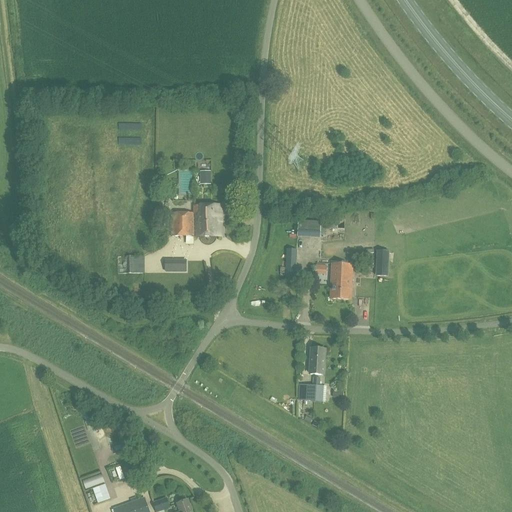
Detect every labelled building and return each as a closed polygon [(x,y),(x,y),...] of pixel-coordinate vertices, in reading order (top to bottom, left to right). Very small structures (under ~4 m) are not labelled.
[(201,171),(201,184),(211,184),(211,171),(201,171)] [(172,237),(222,237),(222,206),(194,206),(194,213),(172,213),(172,237)] [(321,222),(299,221),(298,237),(320,238),(321,235),(321,222)] [(287,250),(286,280),(295,281),(297,250),(287,250)] [(377,251),(376,276),(388,276),(389,251),(377,251)] [(118,257),(118,275),(144,274),(144,257),(118,257)] [(331,299),(351,301),(353,266),(332,264),(331,299)] [(312,349),(311,374),(324,375),(325,350),(312,349)] [(313,386),(308,386),(307,396),(320,397),(321,378),(314,378),(313,386)] [(114,509),(114,511),(150,511),(146,498),(114,509)] [(154,502),(157,511),(159,511),(171,508),(167,498),(154,502)] [(191,511),(188,500),(178,504),(181,511),(191,511)]
